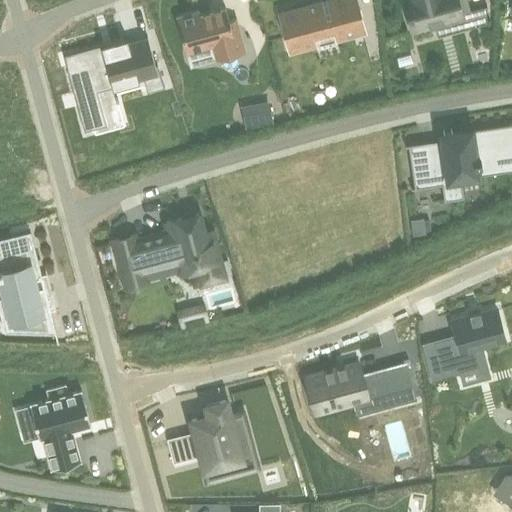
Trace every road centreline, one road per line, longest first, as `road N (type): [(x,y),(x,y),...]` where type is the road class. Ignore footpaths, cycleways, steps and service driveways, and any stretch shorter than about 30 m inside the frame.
road 1 (unclassified): [(65,214),(314,132),(511,91)]
road 2 (residential): [(116,394),(318,345),(511,259)]
road 3 (unclassified): [(65,214),(116,394)]
road 4 (unclassified): [(22,38),(65,214)]
road 5 (unclassified): [(116,394),(147,511)]
